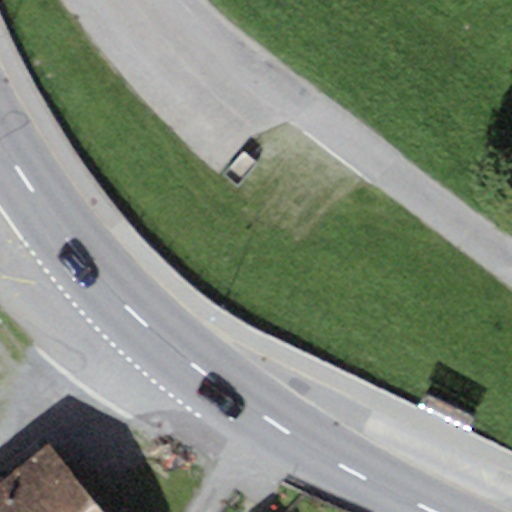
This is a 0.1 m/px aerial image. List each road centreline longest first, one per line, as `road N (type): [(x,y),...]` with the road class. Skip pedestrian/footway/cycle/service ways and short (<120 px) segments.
road 1 (primary): [(264,416),(148,327),(72,245),(0,135)]
road 2 (primary): [(432,511),(264,416)]
